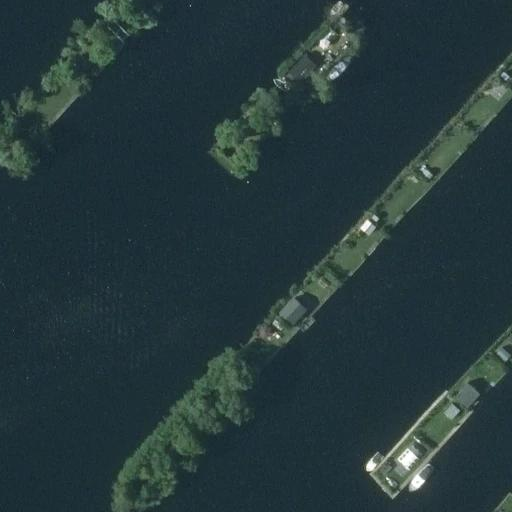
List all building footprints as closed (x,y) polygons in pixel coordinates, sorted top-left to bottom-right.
[(304,54),(288,73),(300,84),(316,65),(304,54)] [(82,59),(77,65),(86,73),(92,67),(82,59)] [(247,116),(239,124),(249,133),(256,125),(247,116)] [(11,135),(2,146),(12,154),(21,144),(11,135)] [(427,170),(424,173),(429,178),(432,175),(427,170)] [(367,219),(361,227),(370,235),(377,228),(367,219)] [(293,298),(285,307),(297,318),(305,310),(293,298)] [(501,347),(495,353),(504,362),(510,356),(501,347)] [(246,353),(242,358),(246,362),(251,357),(246,353)] [(467,383),(455,396),(467,407),(479,394),(467,383)] [(452,404),(444,413),(451,420),(459,410),(452,404)]
